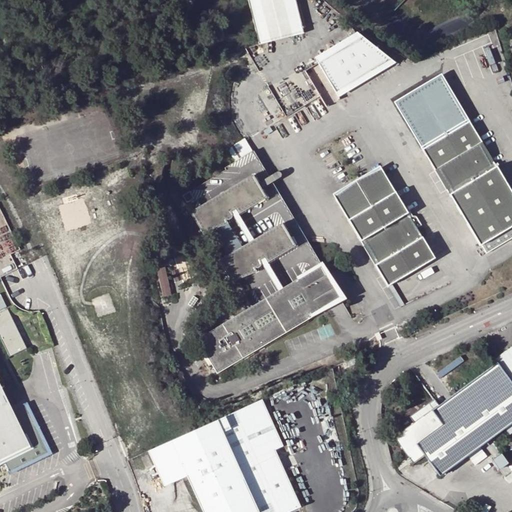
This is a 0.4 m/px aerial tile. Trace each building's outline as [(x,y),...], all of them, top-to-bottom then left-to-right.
[(249,0),(261,46),(275,42),(263,0),(249,0)] [(263,0),(275,42),(308,34),(298,0),(263,0)] [(315,57),(319,63),(363,35),(358,31),(315,57)] [(363,35),(319,63),(337,91),(392,59),(363,35)] [(511,193),(470,123),(423,152),(481,249),(511,230),(511,193)] [(252,151),(244,139),(227,148),(234,161),(252,151)] [(241,277),(247,287),(256,303),(196,339),(217,372),(340,299),(252,151),(234,161),(224,167),(225,170),(190,191),(199,206),(190,212),(205,235),(212,230),(227,255),(219,261),(232,283),(241,277)] [(334,200),(347,221),(394,193),(381,172),(334,200)] [(347,221),(386,287),(434,259),(394,193),(347,221)] [(159,267),(166,295),(173,293),(166,266),(159,267)] [(0,310),(8,307),(2,293),(0,293),(0,310)] [(26,348),(6,308),(0,311),(0,338),(9,356),(26,348)] [(491,360),(494,364),(511,387),(511,344),(493,359),(491,360)] [(355,358),(343,364),(346,369),(358,364),(355,358)] [(434,454),(451,475),(511,425),(511,387),(494,364),(438,411),(448,424),(442,430),(431,417),(402,440),(422,464),(434,454)] [(434,388),(419,368),(413,372),(428,392),(434,388)] [(0,464),(6,462),(11,472),(50,453),(24,403),(12,409),(0,384),(0,464)] [(253,506),(255,511),(282,511),(298,506),(273,449),(280,445),(260,399),(215,420),(253,506)] [(162,484),(166,483),(184,475),(201,511),(252,511),(255,511),(253,506),(215,420),(146,451),(162,484)] [(422,464),(417,458),(409,465),(414,471),(422,464)]
